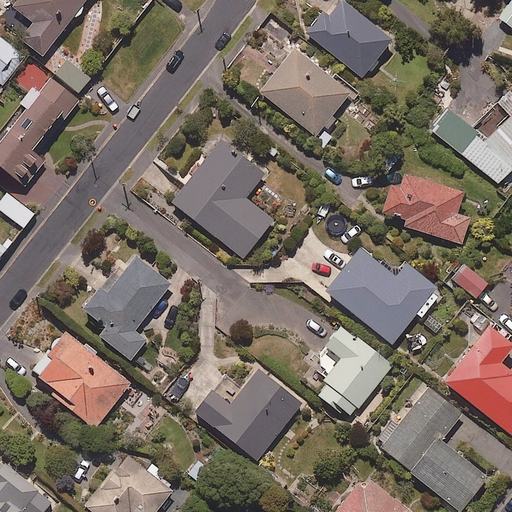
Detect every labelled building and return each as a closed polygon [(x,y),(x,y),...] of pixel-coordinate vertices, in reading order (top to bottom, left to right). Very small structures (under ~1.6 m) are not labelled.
[(88,0),(18,0),(12,9),(32,25),(20,40),(43,58),(88,0)] [(391,42),(341,3),(329,19),(322,14),(306,35),(363,78),(391,42)] [(289,34),(270,18),(259,32),(278,48),(289,34)] [(25,60),(0,39),(0,85),(3,88),(25,60)] [(350,95),(294,51),(260,94),(317,138),(350,95)] [(90,80),(66,61),(54,76),(78,95),(90,80)] [(73,99),(49,81),(35,99),(30,95),(18,111),(21,113),(0,141),(0,181),(14,192),(36,162),(29,157),(73,99)] [(511,99),(504,93),(478,127),(491,137),(486,142),(447,111),(431,132),(511,196),(511,195),(511,99)] [(264,176),(220,142),(172,206),(244,260),(273,221),(246,200),(264,176)] [(463,196),(396,173),(382,214),(408,223),(406,229),(461,248),(470,221),(456,216),(463,196)] [(432,295),(436,290),(405,266),(395,278),(358,250),(324,295),(391,347),(415,315),(421,320),(437,299),(432,295)] [(171,286),(134,256),(109,288),(105,284),(83,312),(104,329),(98,336),(130,362),(146,342),(134,332),(171,286)] [(488,285),(463,266),(452,281),(476,300),(488,285)] [(511,350),(511,347),(487,328),(444,385),(511,436),(511,376),(499,367),(511,350)] [(391,366),(339,329),(324,351),(340,362),(316,396),(351,421),(391,366)] [(130,384),(64,334),(29,380),(95,430),(130,384)] [(301,405),(257,372),(230,407),(211,393),(194,416),(256,464),(301,405)] [(461,417),(428,390),(397,428),(392,424),(374,445),(456,511),(461,511),(487,480),(441,442),(461,417)] [(157,511),(173,492),(129,458),(115,476),(112,473),(84,509),(88,511),(157,511)] [(44,511),(51,503),(0,463),(0,511),(44,511)] [(407,511),(373,486),(368,494),(357,486),(337,511),(407,511)]
